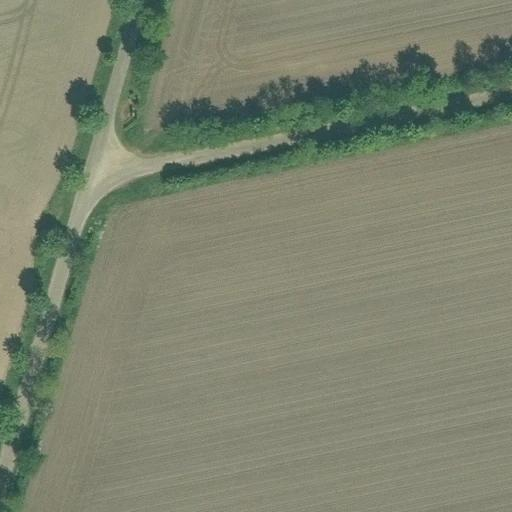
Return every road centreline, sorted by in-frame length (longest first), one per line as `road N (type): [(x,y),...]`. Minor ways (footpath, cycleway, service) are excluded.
road 1 (unclassified): [(97,161),(136,170),(511,83)]
road 2 (unclassified): [(97,161),(0,481)]
road 3 (unclassified): [(143,0),(97,161)]
